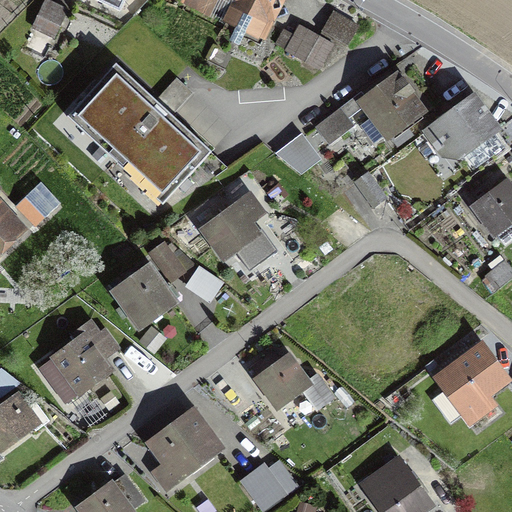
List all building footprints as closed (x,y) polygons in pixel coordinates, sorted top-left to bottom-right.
[(70,2),(66,0),(46,0),(33,26),(53,36),(70,2)] [(224,24),(228,16),(236,0),(182,0),(182,1),(224,24)] [(236,0),(228,16),(258,32),(275,0),(236,0)] [(354,29),(331,16),(323,31),(347,43),(354,29)] [(331,46),(301,29),(288,51),(318,68),(331,46)] [(117,66),(72,114),(165,201),(210,153),(117,66)] [(396,80),(365,101),(388,133),(418,112),(396,80)] [(475,97),(428,127),(441,154),(460,156),(496,128),(475,97)] [(341,110),(328,118),(338,133),(351,124),(341,110)] [(372,173),(357,182),(373,206),(387,197),(372,173)] [(511,191),(507,183),(474,203),(493,233),(511,221),(511,191)] [(248,195),(204,226),(227,258),(259,236),(249,221),(261,213),(248,195)] [(0,249),(21,228),(0,206),(0,249)] [(153,251),(174,279),(185,270),(164,243),(153,251)] [(511,271),(506,263),(484,278),(492,289),(511,274),(511,271)] [(174,303),(151,267),(114,292),(138,327),(174,303)] [(220,285),(195,271),(187,287),(211,300),(220,285)] [(366,282),(345,297),(368,331),(402,307),(384,281),(371,290),(366,282)] [(90,322),(75,332),(80,341),(40,367),(63,402),(109,371),(91,345),(101,338),(90,322)] [(482,347),(440,377),(471,420),(492,405),(485,394),(505,379),(482,347)] [(270,356),(254,367),(281,405),(303,389),(318,409),(333,398),(316,375),(307,381),(289,356),(277,365),(270,356)] [(243,383),(229,394),(245,416),(259,405),(243,383)] [(21,393),(0,407),(0,446),(1,448),(41,422),(21,393)] [(193,414),(152,442),(166,463),(155,471),(165,486),(218,450),(193,414)] [(402,464),(366,490),(382,511),(420,511),(431,504),(402,464)] [(286,494),(264,465),(243,482),(264,510),(286,494)] [(110,484),(79,505),(84,511),(131,511),(145,503),(128,478),(113,488),(110,484)]
